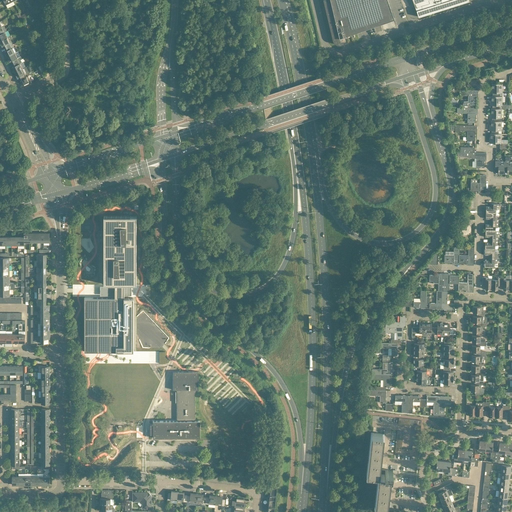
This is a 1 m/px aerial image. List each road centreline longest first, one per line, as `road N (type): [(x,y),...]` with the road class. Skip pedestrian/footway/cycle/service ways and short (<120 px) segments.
road 1 (primary): [(322,511),(351,352),(372,309),(444,224),(450,185),(430,113)]
road 2 (primary): [(161,158),(170,270),(196,307),(283,387),(299,428),(302,511)]
road 3 (primary): [(298,158),(312,341),(303,511)]
road 4 (primary): [(298,158),(284,264),(265,287),(237,296),(203,284),(181,249),(174,154)]
road 5 (trunk): [(403,78),(434,177),(432,211),(419,231),(393,243),(363,240),(340,222),(315,181)]
road 6 (secondary): [(403,58),(173,134)]
road 7 (secondary): [(174,154),(403,78)]
road 8 (unclassified): [(313,0),(324,45),(335,53),(496,0)]
road 9 (trunk): [(315,181),(281,0)]
road 10 (residential): [(460,390),(403,388),(401,362),(412,316),(462,317)]
road 11 (trunk): [(327,360),(315,181)]
road 12 (primary): [(321,511),(327,360)]
road 13 (trunk): [(266,0),(294,132)]
road 14 (residential): [(490,180),(491,150),(481,138),(483,81),(511,71)]
road 15 (tertiary): [(61,480),(60,353)]
road 16 (tertiary): [(60,353),(60,227)]
